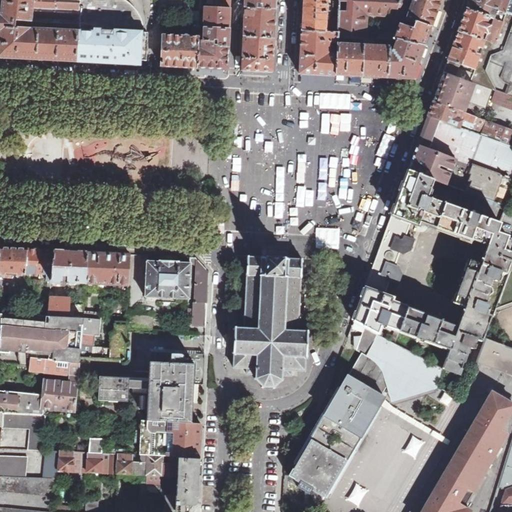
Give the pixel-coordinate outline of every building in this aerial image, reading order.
[(2,0),(1,14),(0,25),(0,58),(17,59),(51,61),(77,62),(79,32),(13,29),(14,21),(32,22),(33,0),(2,0)] [(33,0),(32,22),(14,21),(13,29),(79,32),(80,0),(33,0)] [(80,0),(79,32),(91,32),(91,29),(101,29),(101,35),(113,35),(113,29),(144,31),(144,29),(144,26),(142,21),(141,17),(139,12),(136,9),(133,5),(129,2),(125,0),(80,0)] [(189,0),(189,22),(193,22),(200,23),(200,0),(189,0)] [(230,9),(230,0),(215,0),(215,8),(230,9)] [(245,0),(245,9),(276,11),(276,0),(245,0)] [(327,0),(303,0),(301,32),(326,32),(327,8),(329,8),(330,5),(327,5),(327,0)] [(398,9),(400,0),(339,0),(339,2),(337,33),(339,33),(338,37),(363,38),(365,38),(366,25),(367,14),(394,16),(396,17),(398,9)] [(396,17),(406,20),(413,0),(400,0),(398,9),(396,17)] [(431,28),(441,0),(413,0),(406,20),(415,23),(431,28)] [(510,0),(469,0),(467,9),(488,17),(493,19),(494,19),(497,10),(506,13),(506,12),(510,0)] [(337,33),(339,2),(334,1),(333,17),(331,21),(331,32),(337,33)] [(229,29),(230,9),(215,8),(205,8),(204,28),(205,28),(205,27),(229,29)] [(244,37),(275,39),(276,11),(245,9),(244,37)] [(458,31),(485,41),(495,44),(502,22),(494,19),(493,19),(490,27),(485,25),(488,17),(467,9),(458,31)] [(183,25),(183,22),(184,12),(176,12),(166,12),(165,25),(176,26),(176,25),(183,25)] [(511,12),(506,12),(506,13),(502,22),(495,44),(485,41),(483,49),(480,55),(475,69),(474,73),(471,81),(508,95),(511,96),(511,12)] [(424,46),(430,31),(431,28),(415,23),(413,29),(400,24),(398,29),(366,25),(365,38),(373,39),(387,40),(397,41),(424,46)] [(227,70),(229,29),(205,27),(205,28),(204,41),(201,41),(201,49),(199,49),(197,68),(227,70)] [(91,32),(79,32),(77,62),(83,62),(100,63),(112,64),(112,60),(130,60),(137,61),(141,61),(142,61),(143,60),(144,33),(144,31),(113,29),(113,35),(101,35),(101,29),(91,29),(91,32)] [(477,46),(483,49),(485,41),(458,31),(448,60),(459,64),(475,69),(480,55),(474,53),(477,46)] [(326,32),(301,32),(299,73),(336,75),(337,54),(329,54),(329,42),(338,43),(338,37),(339,33),(337,33),(331,32),(326,32)] [(154,66),(197,68),(199,49),(199,38),(196,38),(166,36),(156,36),(154,66)] [(242,71),(273,72),(275,39),(244,37),(242,71)] [(363,46),(372,46),(373,44),(373,39),(365,38),(363,38),(363,46)] [(389,47),(387,47),(387,48),(386,78),(412,80),(424,46),(397,41),(393,52),(389,52),(389,47)] [(347,45),(345,45),(338,45),(337,54),(336,75),(353,76),(361,77),(363,46),(347,45)] [(372,46),(363,46),(361,77),(386,78),(387,48),(387,47),(375,47),(372,46)] [(471,81),(474,73),(458,67),(459,64),(448,60),(444,72),(470,82),(471,81)] [(471,81),(470,82),(444,72),(438,89),(439,94),(460,102),(461,100),(467,102),(486,109),(493,90),(507,96),(508,95),(471,81)] [(464,111),(467,102),(461,100),(460,102),(439,94),(438,89),(433,102),(457,110),(457,109),(464,111)] [(485,128),(488,121),(464,111),(457,109),(457,110),(433,102),(430,109),(428,117),(459,128),(459,127),(463,117),(475,122),(474,124),(485,128)] [(511,146),(487,137),(459,127),(459,128),(428,117),(417,145),(511,179),(511,146)] [(487,137),(511,146),(511,129),(488,121),(485,128),(483,133),(488,134),(487,137)] [(510,193),(511,188),(511,179),(417,145),(408,171),(434,181),(446,185),(450,173),(427,164),(428,161),(452,170),(454,164),(464,168),(463,171),(467,172),(467,173),(469,174),(469,173),(471,174),(469,180),(470,180),(467,192),(477,196),(506,206),(510,193)] [(434,181),(408,171),(392,215),(411,223),(419,226),(420,222),(436,228),(445,204),(444,203),(428,197),(434,181)] [(471,213),(477,196),(467,192),(462,191),(457,205),(456,208),(471,213)] [(456,208),(445,204),(436,228),(471,240),(471,239),(479,216),(471,213),(456,208)] [(482,217),(494,221),(496,216),(484,212),(482,217)] [(411,223),(392,215),(384,235),(385,235),(384,240),(386,245),(392,248),(396,237),(404,240),(403,241),(406,242),(408,238),(406,237),(411,223)] [(479,216),(471,239),(487,245),(482,259),(496,264),(494,269),(500,271),(506,273),(511,257),(511,251),(504,249),(508,237),(497,233),(500,223),(494,221),(482,217),(479,216)] [(342,248),(342,228),(315,228),(315,249),(342,248)] [(384,235),(370,268),(373,269),(375,264),(381,262),(386,264),(387,264),(387,263),(392,248),(393,248),(392,248),(386,245),(384,240),(385,235),(384,235)] [(409,250),(410,250),(413,240),(408,238),(406,242),(403,241),(404,240),(396,237),(392,248),(393,248),(392,248),(403,253),(404,252),(409,250)] [(26,275),(28,249),(0,248),(0,274),(9,275),(9,277),(12,277),(12,275),(26,276),(26,275)] [(46,281),(51,282),(54,251),(28,249),(26,275),(28,276),(28,273),(47,274),(46,281)] [(70,282),(87,283),(88,252),(54,251),(51,282),(59,282),(58,284),(60,284),(60,286),(68,286),(68,285),(70,285),(70,282)] [(87,283),(129,285),(131,254),(88,252),(87,283)] [(234,355),(235,355),(234,365),(234,366),(233,366),(233,368),(234,368),(236,368),(243,368),(243,369),(245,369),(245,368),(246,368),(247,368),(248,368),(248,369),(248,372),(247,372),(247,374),(248,374),(253,374),(255,375),(255,374),(256,374),(256,377),(254,378),(255,380),(257,380),(262,386),(262,387),(264,388),(264,387),(273,387),(273,389),(276,388),(275,386),(281,381),(283,381),(284,379),(282,378),(282,375),(284,376),(285,376),(290,376),(292,376),(292,375),(292,374),(290,374),(291,371),(292,371),(292,370),(293,370),(293,371),(294,371),(295,371),(303,371),(305,372),(305,371),(306,371),(306,369),(305,369),(305,368),(306,359),(306,357),(308,358),(308,355),(307,355),(308,334),(309,334),(309,331),(308,331),(308,330),(305,330),(305,331),(304,331),(304,332),(303,332),(303,333),(300,332),(300,331),(299,331),(298,331),(299,319),(300,319),(301,317),(299,317),(300,305),(301,305),(301,303),(300,303),(300,292),(302,292),(302,289),(300,289),(301,278),(302,278),(303,275),(302,274),(301,274),(302,263),(303,263),(303,260),(301,260),(301,258),(299,258),(299,260),(288,259),(288,258),(284,257),(281,257),(281,258),(280,258),(278,260),(271,260),(270,258),(269,258),(269,256),(266,256),(262,256),(262,258),(251,257),(251,256),(249,256),(249,257),(247,257),(247,260),(248,260),(248,261),(247,271),(247,272),(246,272),(246,275),(247,275),(247,287),(245,286),(245,289),(247,289),(246,300),(245,300),(244,303),(246,303),(245,314),(244,314),(244,316),(245,317),(245,328),(244,328),(244,329),(243,329),(240,329),(240,328),(239,328),(238,328),(238,326),(235,326),(235,328),(234,328),(234,330),(235,330),(234,351),(232,351),(232,354),(234,354),(234,355)] [(193,326),(206,326),(207,315),(206,315),(206,313),(207,308),(207,306),(209,272),(197,259),(195,303),(194,303),(193,309),(188,309),(188,315),(193,315),(193,326)] [(393,298),(385,294),(363,286),(349,323),(364,329),(377,333),(380,324),(450,349),(443,369),(458,374),(468,347),(472,349),(476,339),(481,341),(491,316),(485,314),(489,304),(484,302),(492,279),(497,280),(500,271),(494,269),(496,264),(482,259),(480,264),(468,259),(452,303),(464,308),(457,326),(442,321),(442,319),(392,301),(393,298)] [(146,297),(189,299),(191,263),(180,263),(180,262),(159,261),(159,262),(147,261),(146,297)] [(370,268),(363,286),(385,294),(390,280),(392,281),(393,277),(390,276),(390,277),(383,274),(386,264),(381,262),(375,264),(373,269),(370,268)] [(393,277),(392,281),(398,283),(401,274),(401,273),(400,273),(398,268),(398,267),(387,263),(387,264),(386,264),(383,274),(390,277),(390,276),(393,277)] [(76,311),(85,311),(87,289),(84,289),(83,292),(78,292),(76,311)] [(48,317),(69,318),(70,298),(50,297),(48,317)] [(511,303),(496,309),(486,338),(511,347),(511,303)] [(84,312),(84,318),(80,358),(102,359),(103,348),(94,347),(95,332),(100,332),(101,313),(84,312)] [(84,318),(69,318),(48,317),(0,313),(0,349),(20,351),(19,357),(22,357),(21,366),(28,366),(29,358),(31,358),(80,363),(80,358),(84,318)] [(128,329),(153,330),(154,316),(129,315),(128,329)] [(125,352),(127,322),(115,321),(114,338),(111,338),(111,348),(103,348),(102,359),(121,360),(125,360),(125,352)] [(377,333),(364,329),(356,350),(362,354),(348,377),(381,397),(385,391),(389,404),(436,390),(442,369),(377,333)] [(476,361),(477,361),(511,374),(511,347),(486,338),(485,338),(476,361)] [(120,371),(121,360),(102,359),(80,358),(80,363),(79,375),(100,376),(99,401),(129,402),(130,378),(149,379),(147,421),(169,422),(192,423),(194,384),(203,384),(205,355),(151,352),(150,363),(150,372),(120,371)] [(79,375),(80,363),(31,358),(30,371),(68,375),(67,382),(47,380),(46,394),(0,390),(0,413),(3,413),(44,416),(44,409),(76,412),(79,375)] [(381,397),(348,377),(347,377),(289,475),(301,482),(298,487),(302,489),(305,484),(326,497),(384,399),(381,397)] [(470,511),(471,511),(464,507),(474,490),(507,434),(500,430),(511,409),(511,403),(492,392),(468,433),(459,428),(440,461),(448,466),(445,473),(444,472),(428,498),(429,499),(421,511),(470,511)] [(46,416),(44,416),(3,413),(2,428),(30,429),(28,450),(43,451),(46,416)] [(169,425),(169,422),(147,421),(141,421),(140,455),(148,456),(163,457),(167,457),(167,454),(168,454),(170,425),(169,425)] [(201,424),(192,423),(169,422),(169,425),(170,425),(168,454),(167,454),(167,457),(170,457),(179,458),(200,459),(201,424)] [(89,453),(105,454),(107,433),(98,433),(98,440),(90,440),(89,453)] [(511,442),(501,477),(511,473),(511,442)] [(43,478),(57,479),(58,471),(60,452),(46,451),(43,478)] [(60,452),(58,471),(88,472),(89,453),(60,452)] [(89,453),(88,472),(113,473),(113,454),(105,454),(89,453)] [(116,473),(147,475),(148,456),(140,455),(117,454),(116,473)] [(0,476),(26,477),(28,457),(0,455),(0,476)] [(147,475),(162,475),(163,463),(163,457),(148,456),(147,475)] [(178,476),(179,458),(170,457),(170,463),(163,463),(162,475),(178,476)] [(199,478),(200,459),(179,458),(178,476),(177,496),(176,509),(189,510),(193,504),(198,498),(199,478)] [(0,481),(0,490),(56,496),(57,479),(43,478),(26,477),(0,476),(0,481)] [(124,511),(145,511),(146,504),(147,481),(142,481),(141,504),(125,503),(124,511)] [(511,487),(506,490),(501,505),(508,505),(511,504),(511,487)] [(176,509),(177,496),(166,495),(165,509),(176,509)] [(86,511),(98,511),(99,502),(86,502),(86,511)]
